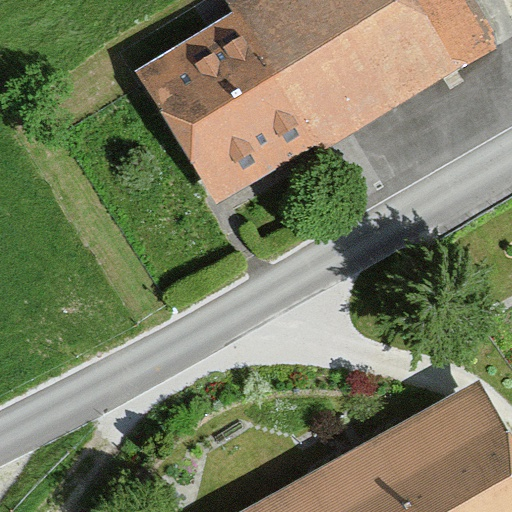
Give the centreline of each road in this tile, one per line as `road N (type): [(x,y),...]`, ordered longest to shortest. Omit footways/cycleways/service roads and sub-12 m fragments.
road 1 (tertiary): [(0,438),(511,157)]
road 2 (track): [(143,363),(46,511)]
